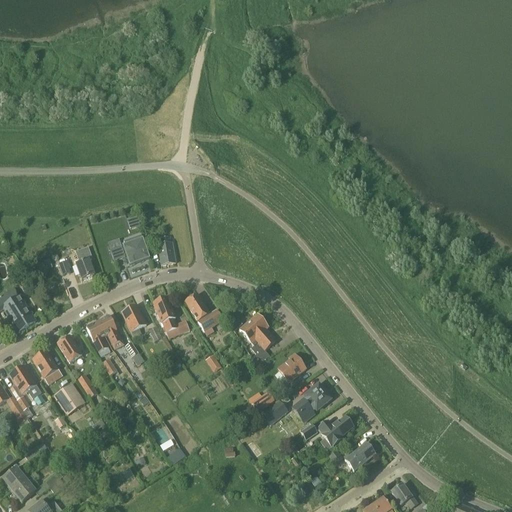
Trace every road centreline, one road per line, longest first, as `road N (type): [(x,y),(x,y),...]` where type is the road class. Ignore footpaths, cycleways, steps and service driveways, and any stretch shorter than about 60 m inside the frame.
road 1 (unclassified): [(0,171),(183,166),(201,275)]
road 2 (tertiary): [(406,460),(277,306),(201,275)]
road 3 (tertiary): [(0,361),(101,301),(152,280),(201,275)]
